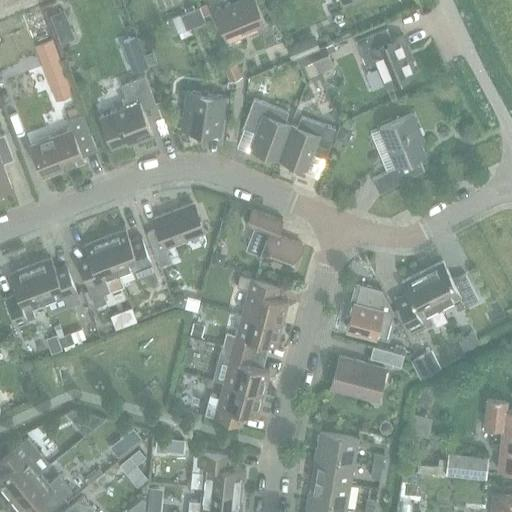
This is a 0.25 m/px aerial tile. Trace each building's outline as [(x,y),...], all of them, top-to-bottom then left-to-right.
[(255,0),(240,0),(214,11),(226,41),(265,24),(255,0)] [(186,28),(205,20),(199,5),(180,13),(186,28)] [(385,27),(355,39),(366,67),(375,63),(384,85),(415,72),(406,50),(408,49),(402,34),(391,39),(385,27)] [(308,51),(317,72),(334,65),(325,44),(308,51)] [(222,63),(229,80),(242,74),(235,57),(222,63)] [(99,115),(111,146),(136,136),(137,140),(152,134),(142,108),(155,103),(144,74),(120,84),(125,96),(121,98),(124,106),(99,115)] [(225,96),(185,90),(180,127),(207,131),(208,125),(221,126),(225,96)] [(278,157),(282,145),(290,124),(284,121),(288,111),(253,98),(242,126),(255,131),(250,147),(278,157)] [(30,145),(42,174),(83,158),(81,155),(96,149),(82,112),(66,118),(70,129),(30,145)] [(425,154),(421,145),(415,131),(418,129),(412,113),(379,127),(396,166),(371,177),(378,192),(423,168),(418,156),(425,154)] [(325,157),(329,145),(335,129),(300,115),(296,126),(290,124),(282,145),(278,157),(306,168),(312,152),(325,157)] [(13,158),(8,145),(4,132),(0,133),(0,189),(11,186),(2,163),(13,158)] [(165,245),(203,230),(193,203),(156,216),(153,218),(157,228),(146,232),(153,251),(159,265),(171,261),(165,245)] [(259,253),(259,254),(293,267),(302,244),(276,234),(281,219),(251,208),(246,223),(254,226),(246,248),(259,253)] [(125,228),(104,236),(118,273),(131,268),(135,278),(143,275),(146,284),(158,280),(148,253),(146,250),(135,254),(125,228)] [(118,273),(104,236),(84,244),(94,270),(82,274),(88,289),(94,306),(106,301),(103,293),(123,286),(118,273)] [(225,253),(214,250),(212,260),(222,263),(225,253)] [(50,256),(30,264),(44,301),(57,297),(61,306),(80,299),(69,273),(58,277),(50,256)] [(442,260),(422,270),(439,306),(452,299),(457,310),(478,299),(465,273),(452,279),(442,260)] [(44,301),(30,264),(9,272),(17,293),(6,297),(16,323),(35,316),(31,306),(44,301)] [(439,306),(422,270),(401,281),(411,300),(398,307),(411,333),(432,322),(427,312),(439,306)] [(248,289),(242,312),(281,323),(287,299),(269,295),(272,283),(240,274),(236,286),(248,289)] [(393,311),(381,288),(359,283),(354,302),(353,302),(346,329),(385,339),(393,311)] [(177,292),(172,297),(174,304),(193,309),(197,310),(199,300),(200,298),(177,292)] [(131,306),(110,314),(115,327),(136,319),(131,306)] [(281,323),(242,312),(236,334),(226,331),(222,344),(259,354),(262,342),(275,346),(281,323)] [(203,324),(193,322),(190,332),(201,335),(203,324)] [(474,330),(458,338),(463,348),(479,340),(474,330)] [(55,333),(45,337),(51,352),(61,348),(55,333)] [(194,346),(187,344),(183,360),(190,361),(194,346)] [(213,379),(223,382),(262,392),(269,369),(256,365),(259,354),(222,344),(213,379)] [(372,345),(369,357),(400,365),(403,353),(372,345)] [(411,359),(420,377),(439,367),(430,349),(411,359)] [(339,355),(330,386),(376,399),(384,367),(339,355)] [(262,392),(223,382),(219,397),(209,394),(204,414),(240,424),(243,412),(256,415),(262,392)] [(511,411),(505,411),(506,401),(486,399),(483,427),(502,429),(498,469),(511,470),(511,411)] [(73,408),(65,413),(84,434),(104,417),(73,408)] [(316,454),(353,461),(357,437),(320,431),(316,454)] [(168,447),(185,448),(187,439),(170,434),(152,432),(151,445),(168,447)] [(0,472),(0,486),(8,496),(39,471),(31,461),(41,453),(27,435),(3,455),(11,464),(0,472)] [(190,485),(201,487),(241,490),(242,481),(244,481),(245,467),(221,465),(222,452),(193,450),(191,471),(190,485)] [(375,451),(370,476),(379,478),(383,453),(375,451)] [(485,476),(487,456),(447,451),(445,472),(485,476)] [(316,454),(312,477),(349,483),(353,461),(316,454)] [(39,471),(8,496),(20,511),(25,511),(40,500),(48,509),(71,490),(58,473),(47,482),(39,471)] [(312,477),(308,500),(345,506),(349,483),(312,477)] [(216,511),(223,511),(240,511),(242,500),(240,500),(241,490),(201,487),(200,501),(189,500),(187,511),(216,511)] [(495,511),(511,511),(511,495),(493,493),(491,505),(496,506),(495,511)] [(93,511),(94,510),(82,495),(60,511),(93,511)] [(367,497),(364,511),(373,511),(376,498),(367,497)] [(344,511),(345,506),(308,500),(306,511),(344,511)]
